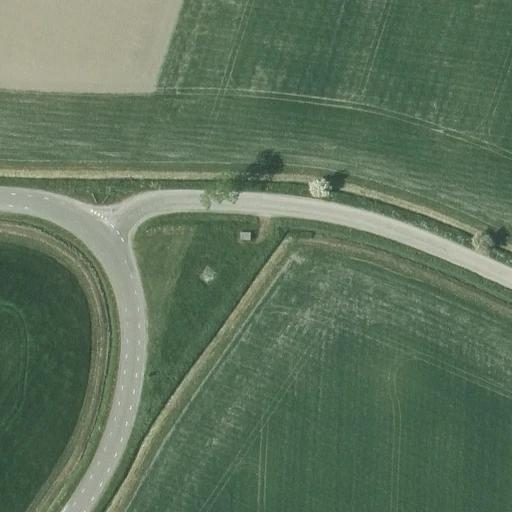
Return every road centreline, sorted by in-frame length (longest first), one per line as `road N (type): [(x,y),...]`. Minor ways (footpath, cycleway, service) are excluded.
road 1 (tertiary): [(511,280),(361,220),(271,203),(155,200),(134,206),(99,236)]
road 2 (secondary): [(77,511),(110,451),(133,343),(121,276),(99,236)]
